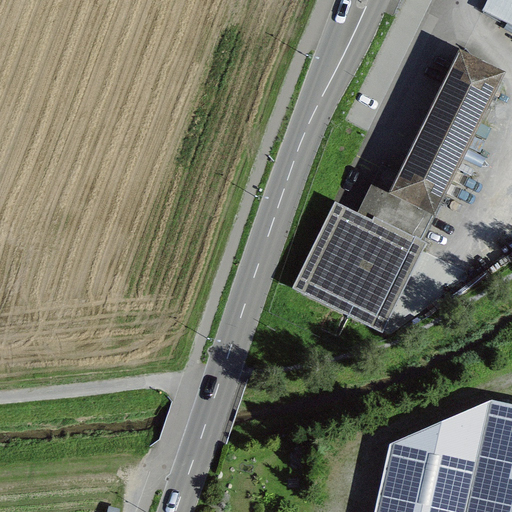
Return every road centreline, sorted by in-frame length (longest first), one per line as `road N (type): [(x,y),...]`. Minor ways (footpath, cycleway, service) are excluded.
road 1 (secondary): [(361,0),(320,87),(175,511)]
road 2 (track): [(191,381),(0,399)]
